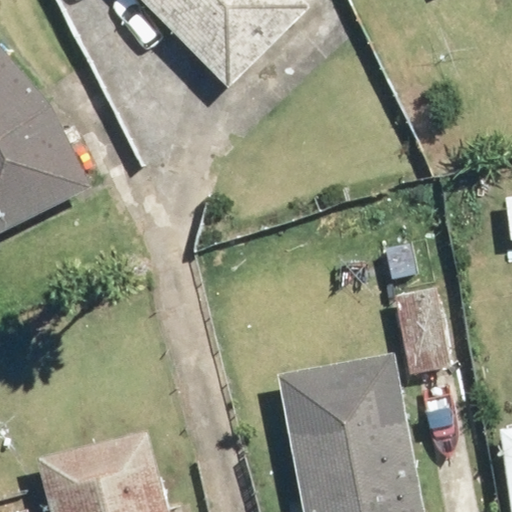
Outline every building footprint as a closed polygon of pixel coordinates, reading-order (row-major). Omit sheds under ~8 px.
[(151,0),(231,77),(307,0),(151,0)] [(0,241),(102,185),(61,111),(0,40),(0,241)] [(448,284),(400,292),(414,373),(462,364),(448,284)] [(430,511),(399,355),(287,377),(313,511),(430,511)] [(63,511),(176,511),(155,431),(49,458),(63,511)] [(35,511),(32,501),(0,510),(0,511),(35,511)]
